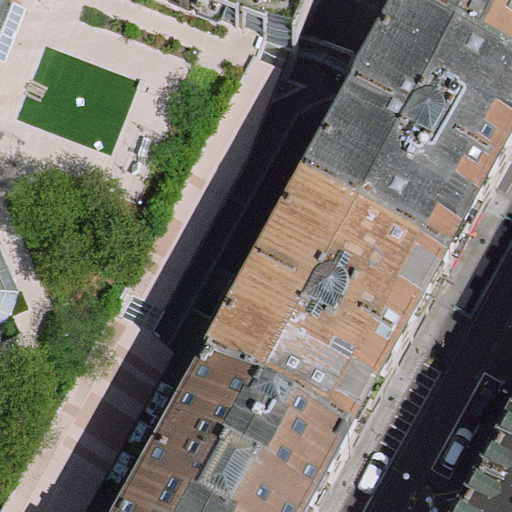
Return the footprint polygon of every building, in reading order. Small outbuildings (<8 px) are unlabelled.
[(0,0),(0,255),(3,257),(25,303),(6,350),(0,352),(0,511),(11,511),(261,68),(269,49),(142,0),(0,0)] [(142,0),(269,49),(299,60),(322,0),(142,0)] [(511,0),(421,0),(407,31),(511,90),(511,0)] [(511,90),(407,31),(309,206),(448,283),(495,197),(511,166),(511,90)] [(261,68),(11,511),(88,511),(175,356),(154,339),(161,328),(251,162),(284,79),(261,68)] [(309,206),(211,382),(350,458),(397,373),(448,283),(309,206)] [(0,255),(0,352),(6,350),(25,303),(3,257),(0,255)] [(211,382),(138,511),(319,511),(350,458),(211,382)] [(511,511),(511,456),(487,502),(481,511),(511,511)]
